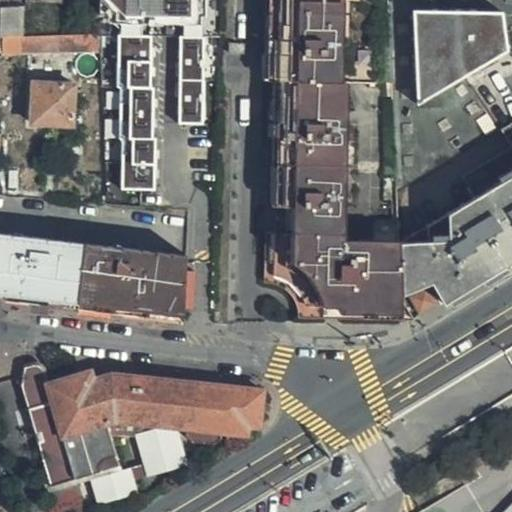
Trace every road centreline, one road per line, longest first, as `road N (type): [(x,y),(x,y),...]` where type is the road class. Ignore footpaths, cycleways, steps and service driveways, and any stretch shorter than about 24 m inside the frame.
road 1 (residential): [(347,409),(280,364),(0,329)]
road 2 (unknown): [(239,359),(255,0)]
road 3 (secondary): [(347,409),(176,511)]
road 4 (secondary): [(511,308),(347,409)]
road 5 (unknown): [(0,377),(31,511)]
